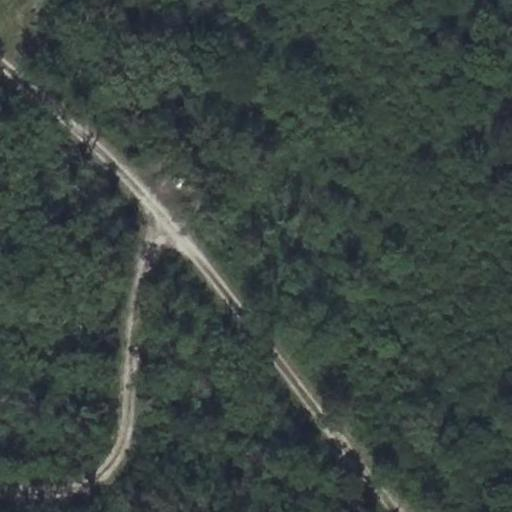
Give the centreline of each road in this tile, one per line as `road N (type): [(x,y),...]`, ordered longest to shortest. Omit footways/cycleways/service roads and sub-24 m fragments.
road 1 (track): [(0,61),(163,214),(402,511)]
road 2 (track): [(0,492),(42,490),(107,465),(136,277),(163,214)]
